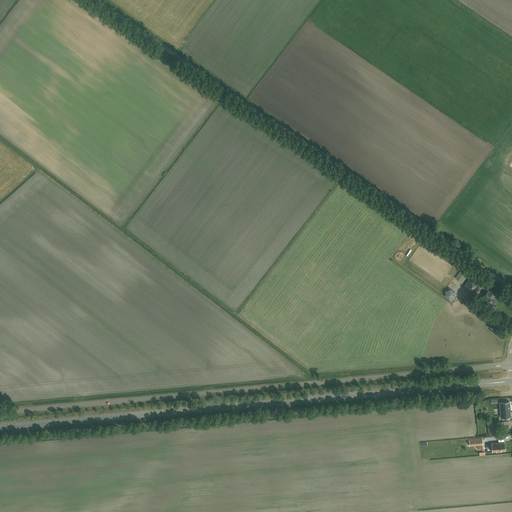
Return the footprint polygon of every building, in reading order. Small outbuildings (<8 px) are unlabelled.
[(471,277),(463,288),(470,293),(478,282),(471,277)] [(500,298),(488,290),(483,297),(489,301),(488,301),(495,306),(500,298)] [(499,402),(500,409),(501,418),(511,417),(510,411),(511,410),(511,407),(510,406),(509,402),(499,402)] [(496,434),(495,426),(495,423),(488,424),(488,427),(489,434),(496,434)] [(493,452),(504,451),(504,442),(492,443),(493,452)]
